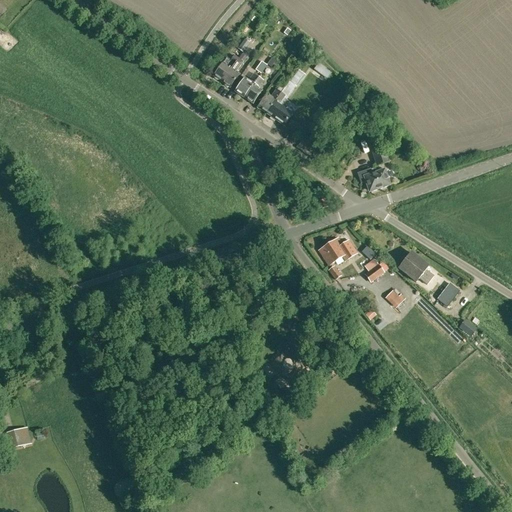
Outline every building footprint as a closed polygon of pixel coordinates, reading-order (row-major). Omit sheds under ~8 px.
[(245,39),(237,48),(243,53),(250,43),(245,39)] [(250,55),(246,52),(239,61),(222,83),(225,85),(225,87),(227,89),(229,88),(231,89),(241,76),(236,73),(250,55)] [(239,61),(235,57),(228,67),(224,64),(214,77),(215,78),(215,80),(217,81),(219,81),(222,83),(239,61)] [(272,58),(267,65),(271,67),(276,61),(272,58)] [(262,74),(263,74),(268,66),(262,62),(256,70),(262,74)] [(319,63),(314,70),(320,74),(325,68),(319,63)] [(288,85),(284,90),(271,107),(266,114),(275,120),(284,127),(294,114),(285,107),(281,105),(286,98),(288,99),(295,90),(305,75),(299,70),(288,85)] [(236,93),(245,99),(246,97),(259,79),(254,75),(249,82),(245,80),(236,93)] [(264,82),(259,79),(246,97),(245,99),(253,104),(262,92),(258,90),(264,82)] [(284,90),(288,85),(288,84),(283,91),(279,88),(276,92),(276,91),(270,99),(267,96),(258,108),(266,114),(271,107),(284,90)] [(311,128),(295,117),(287,127),(304,139),(311,128)] [(384,146),(371,150),(370,150),(376,167),(389,162),(384,146)] [(372,174),(370,169),(357,174),(360,184),(365,182),(368,191),(371,192),(390,186),(385,170),(372,174)] [(317,202),(320,209),(327,207),(325,199),(317,202)] [(330,269),(328,271),(336,280),(341,276),(332,264),(348,254),(338,239),(318,251),(330,269)] [(411,253),(405,261),(434,284),(438,279),(426,270),(428,267),(411,253)] [(434,284),(405,261),(399,269),(416,283),(419,279),(425,284),(431,288),(434,284)] [(385,273),(378,265),(364,275),(371,284),(385,273)] [(444,292),(454,300),(460,292),(450,284),(444,292)] [(399,297),(393,291),(385,299),(396,309),(403,301),(399,298),(399,297)] [(454,300),(444,292),(437,300),(448,308),(454,300)] [(370,312),(365,315),(370,321),(374,317),(370,312)] [(471,338),(476,329),(466,320),(459,328),(471,338)] [(318,343),(331,358),(339,351),(326,336),(318,343)] [(280,375),(281,377),(283,378),(285,378),(287,379),(289,378),(291,378),(293,376),(303,368),(294,358),(290,361),(285,361),(281,355),(270,364),(280,375)] [(272,402),(281,416),(291,409),(283,396),(272,402)]
